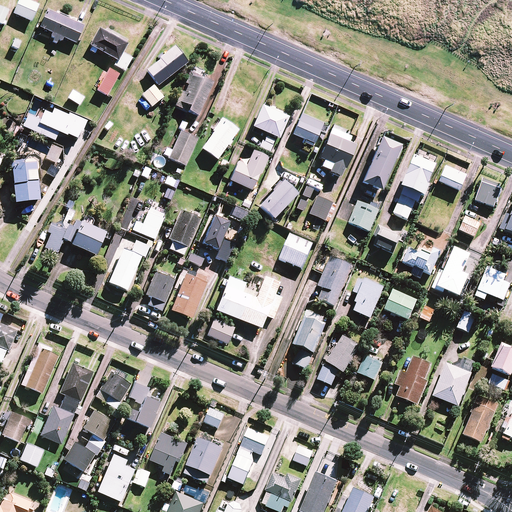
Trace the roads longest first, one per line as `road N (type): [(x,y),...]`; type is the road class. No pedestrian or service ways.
road 1 (residential): [(0,281),(511,502)]
road 2 (secondary): [(160,0),(511,154)]
